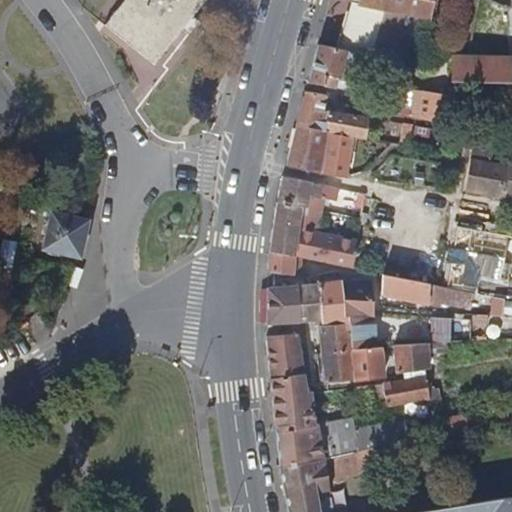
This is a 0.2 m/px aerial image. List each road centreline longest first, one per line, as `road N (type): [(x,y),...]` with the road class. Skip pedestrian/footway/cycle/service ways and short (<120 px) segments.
road 1 (primary): [(228,302),(241,188),(288,0)]
road 2 (residential): [(228,302),(167,305),(142,315),(0,395)]
road 3 (primary): [(251,511),(228,302)]
